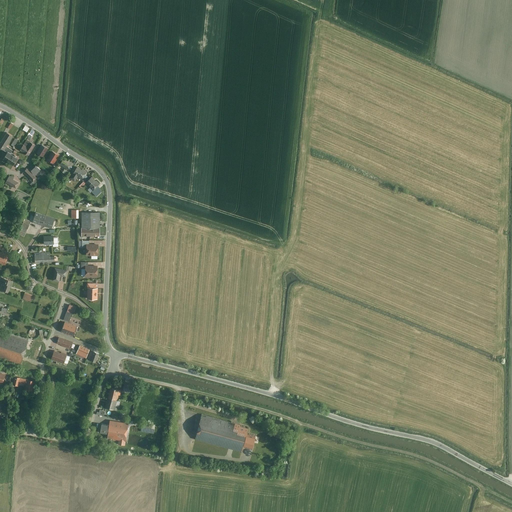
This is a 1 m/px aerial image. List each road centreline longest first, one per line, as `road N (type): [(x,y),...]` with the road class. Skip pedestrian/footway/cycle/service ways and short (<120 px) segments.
road 1 (residential): [(423,440),(113,354)]
road 2 (residential): [(104,324),(108,183),(45,134)]
road 3 (track): [(511,95),(443,62),(446,0)]
road 4 (residential): [(33,434),(81,439),(109,369)]
